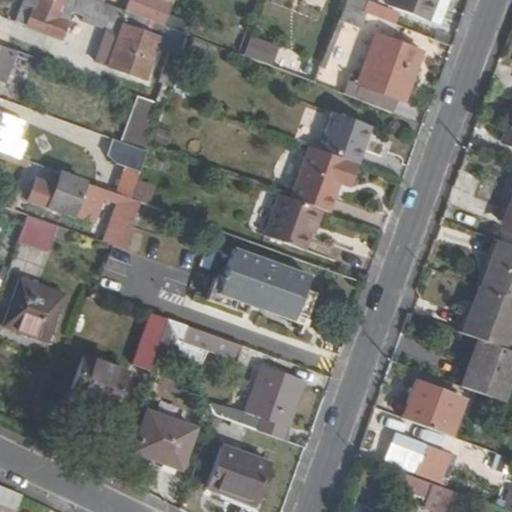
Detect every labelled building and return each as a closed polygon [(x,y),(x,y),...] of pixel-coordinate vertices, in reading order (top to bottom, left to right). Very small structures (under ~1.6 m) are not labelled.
[(76,0),(24,0),(16,21),(61,39),(72,11),(76,0)] [(87,0),(76,0),(72,11),(83,15),(87,0)] [(103,2),(97,0),(87,0),(83,15),(81,21),(105,29),(117,34),(121,24),(125,11),(103,2)] [(344,0),(343,4),(364,12),(392,23),(395,15),(364,4),(365,0),(344,0)] [(387,0),(386,4),(428,21),(436,0),(387,0)] [(436,0),(428,21),(438,25),(448,0),(436,0)] [(343,4),(338,18),(343,20),(358,26),(364,12),(343,4)] [(125,11),(121,24),(160,38),(164,26),(125,11)] [(318,67),(323,70),(343,20),(338,18),(321,61),(318,67)] [(114,42),(102,37),(93,62),(143,80),(154,48),(156,48),(160,38),(121,24),(117,34),(114,42)] [(160,38),(156,48),(180,57),(187,35),(164,26),(160,38)] [(117,34),(105,29),(102,37),(114,42),(117,34)] [(421,51),(375,34),(356,84),(348,80),(342,94),(391,113),(396,99),(403,102),(421,51)] [(277,48),(249,38),(244,53),(272,63),(277,48)] [(0,81),(3,82),(15,52),(0,47),(0,81)] [(179,59),(168,55),(158,82),(169,87),(179,59)] [(298,77),(312,82),(318,67),(321,61),(306,56),(298,77)] [(170,95),(188,101),(194,87),(176,81),(170,95)] [(163,105),(136,95),(119,141),(145,151),(146,151),(163,105)] [(356,164),(370,125),(330,111),(316,150),(352,163),(356,164)] [(119,141),(112,139),(106,155),(115,164),(122,166),(113,193),(129,198),(145,151),(119,141)] [(316,150),(308,146),(289,198),(318,208),(321,209),(329,212),(338,185),(343,186),(352,163),(316,150)] [(69,147),(59,173),(86,182),(90,184),(94,174),(100,158),(69,147)] [(352,163),(343,186),(347,188),(356,164),(352,163)] [(41,199),(39,204),(84,221),(92,199),(81,195),(86,182),(59,173),(52,192),(42,189),(39,199),(41,199)] [(112,180),(94,174),(90,184),(108,190),(112,180)] [(140,202),(146,204),(153,185),(137,179),(130,198),(140,202)] [(289,198),(278,194),(263,236),(303,251),(309,233),(318,208),(289,198)] [(511,232),(511,197),(501,228),(511,232)] [(129,198),(118,228),(129,233),(140,202),(130,198),(129,198)] [(318,208),(309,233),(312,234),(321,209),(318,208)] [(26,215),(16,242),(47,253),(57,226),(26,215)] [(511,245),(497,240),(480,287),(511,298),(511,245)] [(307,276),(232,248),(220,280),(212,277),(204,300),(243,314),(247,304),(287,319),(290,320),(293,310),(303,314),(305,311),(311,293),(302,290),(307,276)] [(46,342),(63,295),(20,279),(3,325),(46,342)] [(511,298),(480,287),(478,286),(461,333),(477,339),(503,349),(511,322),(511,298)] [(309,313),(305,311),(303,314),(293,310),(290,320),(287,319),(285,325),(302,332),(309,313)] [(149,312),(131,364),(147,371),(153,353),(166,318),(149,312)] [(166,318),(153,353),(189,366),(166,318)] [(189,366),(193,375),(203,348),(235,361),(241,346),(166,318),(189,366)] [(511,322),(503,349),(511,351),(511,322)] [(511,351),(503,349),(477,339),(460,386),(501,402),(511,371),(511,351)] [(111,411),(125,372),(83,356),(68,395),(111,411)] [(245,412),(240,425),(282,440),(303,381),(262,365),(245,412)] [(399,418),(447,435),(461,397),(414,379),(399,418)] [(206,402),(213,415),(240,425),(245,412),(206,402)] [(194,428),(146,411),(131,451),(179,469),(194,428)] [(388,454),(416,464),(425,439),(397,429),(388,454)] [(269,463),(220,445),(205,487),(253,506),(269,463)] [(428,482),(406,474),(402,488),(423,495),(428,482)] [(432,483),(424,506),(440,511),(443,511),(451,490),(432,483)] [(459,511),(466,495),(451,490),(443,511),(459,511)]
